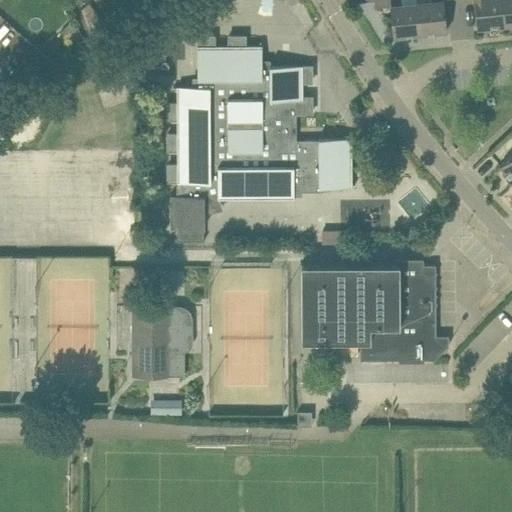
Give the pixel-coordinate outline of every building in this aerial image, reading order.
[(375,0),(376,5),(390,4),(394,35),(421,33),(417,1),(402,2),(401,0),(375,0)] [(424,0),(417,1),(421,33),(447,30),(444,0),(424,0)] [(501,0),(474,0),(478,27),(504,24),(501,0)] [(511,0),(501,0),(504,24),(511,22),(511,0)] [(71,20),(60,32),(67,39),(78,26),(71,20)] [(320,190),(320,184),(352,184),(352,137),(319,138),(319,139),(292,139),(292,130),(296,130),(296,112),(313,112),(313,96),(302,96),(302,81),(313,81),(313,65),(270,65),(270,67),(261,67),(261,41),(260,41),(260,45),(246,45),(246,34),(229,34),(229,45),(215,45),(215,35),(198,35),(198,77),(200,77),(200,85),(174,85),(174,87),(178,87),(178,101),(167,101),(167,118),(178,118),(178,132),(167,132),(168,149),(178,148),(178,163),(168,163),(168,179),(177,179),(177,194),(170,194),(170,195),(171,195),(171,225),(170,225),(170,226),(177,226),(177,238),(176,238),(176,239),(205,239),(205,238),(204,238),(204,226),(205,226),(205,225),(204,225),(204,211),(220,207),(220,197),(292,196),(292,200),(294,200),(293,186),(302,186),(302,190),(320,190)] [(507,178),(511,183),(511,153),(500,165),(510,175),(507,178)] [(341,228),(322,228),(322,241),(341,241),(341,228)] [(302,258),(303,340),(360,339),(360,358),(435,358),(445,348),(436,339),(436,263),(424,263),(424,258),(302,258)] [(133,312),(133,374),(185,374),(185,312),(133,312)] [(358,343),(334,343),(334,353),(358,353),(358,343)] [(154,414),(172,414),(172,400),(154,400),(154,414)]
